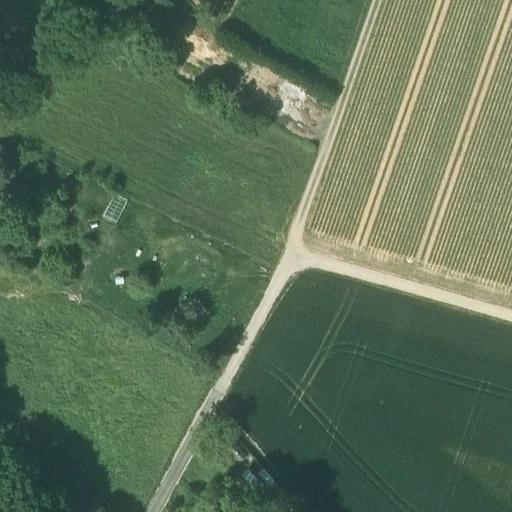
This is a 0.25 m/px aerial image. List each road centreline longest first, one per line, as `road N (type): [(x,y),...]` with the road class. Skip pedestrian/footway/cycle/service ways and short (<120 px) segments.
road 1 (track): [(158,511),(286,252),(511,318)]
road 2 (track): [(286,252),(374,0)]
